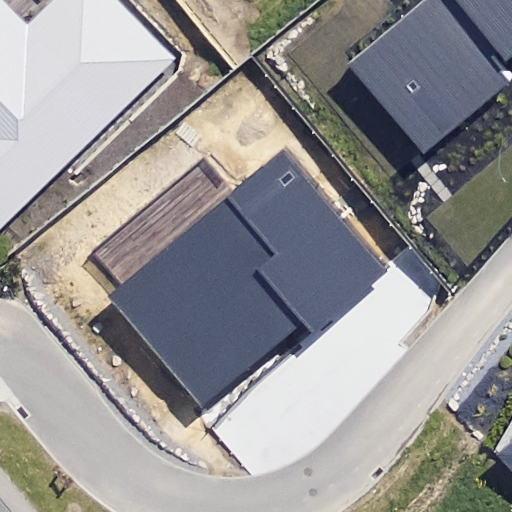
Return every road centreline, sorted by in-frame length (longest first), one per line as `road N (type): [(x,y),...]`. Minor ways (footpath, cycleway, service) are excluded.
road 1 (residential): [(249,511),(311,492),(349,462),(511,270)]
road 2 (residential): [(0,354),(26,362),(49,383),(140,491),(189,511)]
